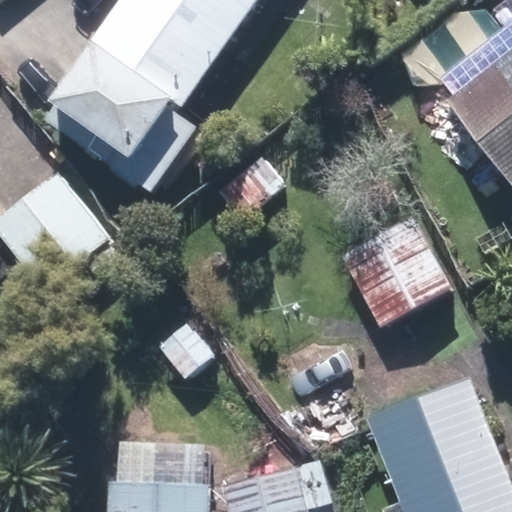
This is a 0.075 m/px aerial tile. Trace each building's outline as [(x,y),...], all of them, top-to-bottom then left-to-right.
[(191,111),(196,104),(201,107),(275,0),(141,0),(70,102),(74,105),(64,120),(168,191),(213,127),(191,111)] [(450,103),(511,182),(511,21),(440,79),(455,98),(450,103)] [(227,195),(251,223),(294,189),(271,160),(227,195)] [(0,225),(0,227),(51,294),(93,262),(101,273),(125,254),(116,242),(118,240),(67,174),(0,225)] [(346,259),(387,331),(459,291),(418,219),(346,259)] [(209,304),(159,252),(121,288),(171,340),(209,304)] [(305,406),(325,445),(382,415),(361,376),(305,406)] [(511,511),(511,462),(480,383),(379,423),(413,508),(401,511),(511,511)] [(122,511),(225,511),(226,489),(218,488),(220,449),(135,446),(133,485),(124,485),(122,511)] [(0,502),(14,496),(0,465),(0,502)] [(230,492),(234,511),(316,511),(337,506),(326,466),(230,492)]
